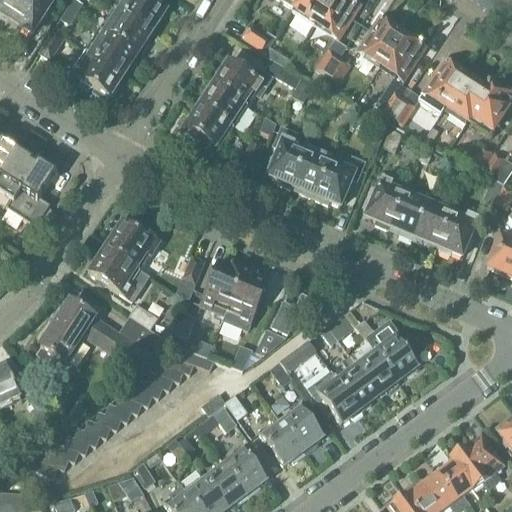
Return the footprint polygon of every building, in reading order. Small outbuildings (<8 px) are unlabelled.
[(0,0),(0,20),(6,25),(21,0),(0,0)] [(21,0),(6,25),(6,26),(5,27),(5,29),(6,31),(6,32),(7,33),(8,34),(8,35),(9,35),(10,36),(12,36),(14,36),(16,35),(17,34),(18,33),(20,30),(31,37),(39,24),(41,24),(46,16),(45,16),(54,0),(21,0)] [(127,0),(118,14),(150,36),(165,13),(163,12),(165,9),(154,2),(152,5),(144,0),(127,0)] [(273,0),(294,13),(302,0),(273,0)] [(302,0),(294,13),(316,27),(333,0),(302,0)] [(333,0),(316,27),(338,41),(358,9),(346,2),(342,3),(338,0),(337,0),(333,0)] [(73,2),(67,12),(75,17),(81,7),(73,2)] [(67,12),(61,23),(68,28),(75,17),(67,12)] [(118,14),(103,36),(140,60),(149,46),(145,44),(150,36),(118,14)] [(358,54),(381,69),(397,45),(402,37),(401,37),(400,36),(399,36),(398,36),(397,36),(397,37),(396,38),(392,35),(392,30),(380,23),(358,54)] [(264,60),(270,51),(276,41),(268,36),(265,40),(251,31),(250,32),(249,31),(243,40),(245,41),(244,42),(261,53),(259,58),(264,60)] [(39,57),(49,64),(64,41),(53,34),(39,57)] [(103,36),(88,58),(122,80),(128,71),(131,73),(140,60),(103,36)] [(403,38),(402,37),(397,45),(381,69),(403,83),(423,52),(412,44),(407,45),(403,42),(404,41),(404,40),(403,39),(403,38)] [(264,60),(269,64),(284,72),(289,63),(270,51),(264,60)] [(327,81),(339,62),(328,54),(309,82),(321,90),(327,81)] [(108,102),(122,80),(88,58),(74,79),(94,93),(92,96),(103,103),(106,100),(108,102)] [(350,69),(339,62),(327,81),(338,87),(350,69)] [(219,74),(212,84),(215,86),(214,88),(247,110),(255,98),(259,100),(265,90),(272,81),(294,94),(300,81),(284,72),(269,64),(262,75),(254,70),(248,79),(243,76),(244,74),(236,69),(234,71),(228,66),(222,75),(219,74)] [(439,121),(442,117),(467,79),(444,64),(420,101),(410,95),(393,122),(403,128),(417,107),(439,121)] [(464,128),(465,129),(491,89),(490,88),(488,90),(487,89),(485,91),(467,79),(442,117),(463,130),(464,128)] [(313,87),(300,81),(294,94),(290,100),(304,107),(313,87)] [(393,122),(410,95),(392,83),(375,110),(370,118),(386,126),(389,120),(393,122)] [(200,108),(200,109),(233,131),(247,110),(214,88),(208,97),(205,95),(197,106),(200,108)] [(502,95),(491,89),(465,129),(468,131),(471,127),(489,139),(507,112),(508,113),(511,107),(511,92),(506,88),(502,95)] [(342,102),(332,96),(327,108),(337,113),(342,102)] [(180,138),(196,149),(201,142),(219,153),(233,131),(200,109),(193,119),(190,117),(183,128),(186,130),(180,138)] [(276,129),(265,122),(259,134),(272,139),(276,129)] [(384,130),(372,124),(362,144),(378,151),(385,133),(384,130)] [(432,132),(425,141),(432,146),(438,136),(432,132)] [(391,133),(389,134),(381,153),(395,158),(402,139),(391,133)] [(291,189),(292,190),(308,153),(293,147),(296,141),(279,134),(276,140),(283,143),(276,162),(274,161),(270,170),(272,171),(268,180),(278,184),(277,187),(289,192),(291,189)] [(0,180),(18,151),(2,141),(1,143),(0,142),(0,180)] [(253,174),(263,149),(251,144),(240,169),(253,174)] [(432,156),(422,150),(417,164),(427,168),(432,156)] [(0,180),(0,197),(11,205),(37,166),(33,164),(34,162),(18,151),(0,180)] [(482,178),(483,175),(494,160),(481,152),(469,170),(482,178)] [(301,197),(315,203),(332,163),(308,153),(292,190),(303,194),(301,197)] [(483,175),(492,181),(502,190),(511,175),(511,168),(504,164),(503,165),(494,160),(483,175)] [(345,168),(332,163),(315,203),(327,208),(329,205),(340,210),(343,201),(345,201),(348,193),(347,193),(351,184),(356,186),(364,167),(348,161),(345,168)] [(58,174),(39,162),(37,166),(11,205),(6,213),(35,232),(50,210),(39,203),(41,199),(43,195),(44,196),(58,174)] [(456,181),(465,185),(471,171),(462,167),(456,181)] [(389,230),(391,231),(407,193),(391,187),(393,183),(384,179),(373,203),(371,203),(368,210),(370,211),(366,220),(377,225),(375,228),(388,233),(389,230)] [(504,191),(502,190),(492,181),(481,205),(494,210),(495,209),(496,210),(504,191)] [(511,200),(511,194),(504,191),(496,210),(507,214),(511,200)] [(399,238),(413,244),(430,203),(407,193),(391,231),(400,235),(399,238)] [(427,246),(438,251),(453,213),(430,203),(413,244),(425,249),(427,246)] [(453,213),(438,251),(436,254),(449,259),(450,256),(461,261),(465,250),(467,251),(470,243),(469,243),(479,219),(469,215),(467,219),(453,213)] [(113,241),(105,252),(140,275),(158,247),(154,244),(153,240),(147,236),(143,237),(139,234),(137,238),(121,227),(120,229),(116,230),(112,236),(113,241)] [(511,245),(499,241),(487,272),(511,282),(511,245)] [(105,252),(104,255),(100,255),(96,261),(97,265),(89,278),(98,284),(97,285),(104,290),(105,288),(134,307),(141,295),(131,289),(140,275),(105,252)] [(194,289),(203,266),(192,261),(182,284),(194,289)] [(211,286),(201,310),(211,314),(210,316),(224,322),(227,316),(244,275),(229,269),(228,272),(218,268),(214,278),(213,277),(209,285),(211,286)] [(224,322),(222,326),(246,336),(249,330),(259,306),(260,307),(264,299),(262,298),(266,288),(257,284),(258,281),(244,275),(227,316),(224,322)] [(296,307),(313,316),(318,305),(301,296),(296,307)] [(143,375),(155,356),(165,341),(151,333),(130,320),(118,340),(93,324),(94,323),(70,307),(56,327),(50,326),(50,322),(48,335),(49,335),(50,336),(39,353),(40,353),(36,359),(35,359),(46,377),(55,362),(63,368),(78,345),(88,352),(92,346),(123,367),(125,363),(143,375)] [(283,308),(271,332),(286,339),(298,316),(283,308)] [(158,322),(137,309),(130,320),(151,333),(158,322)] [(183,319),(175,339),(187,344),(195,324),(183,319)] [(334,331),(329,334),(338,345),(344,340),(341,336),(351,329),(343,319),(331,327),(334,331)] [(364,324),(355,332),(369,350),(398,386),(406,379),(408,381),(416,375),(414,373),(420,368),(412,358),(409,360),(397,344),(401,341),(389,325),(373,337),(364,324)] [(330,351),(338,345),(329,334),(322,340),(330,351)] [(173,359),(194,368),(200,370),(209,374),(213,364),(195,356),(178,348),(173,359)] [(360,359),(352,365),(357,372),(378,400),(387,394),(389,395),(397,389),(396,387),(398,386),(369,350),(359,358),(360,359)] [(240,351),(231,372),(243,377),(252,355),(240,351)] [(194,368),(173,359),(171,358),(167,368),(183,375),(190,378),(194,368)] [(289,360),(279,367),(291,384),(301,376),(289,360)] [(152,374),(151,374),(173,384),(179,386),(183,375),(167,368),(156,364),(152,374)] [(291,384),(279,367),(268,376),(281,393),(291,384)] [(0,409),(20,400),(5,370),(0,372),(0,409)] [(357,372),(339,385),(362,416),(370,410),(368,408),(378,400),(357,372)] [(168,394),(173,384),(151,374),(147,385),(162,392),(168,394)] [(332,376),(308,393),(317,405),(317,406),(326,418),(327,418),(329,421),(332,418),(340,429),(350,421),(352,423),(362,416),(339,385),(332,376)] [(141,382),(136,393),(152,400),(158,402),(162,392),(147,385),(141,382)] [(152,400),(136,393),(130,391),(125,401),(141,408),(147,411),(152,400)] [(200,412),(206,420),(207,421),(225,407),(218,398),(200,412)] [(120,399),(115,409),(131,416),(137,419),(141,408),(125,401),(120,399)] [(237,428),(238,427),(248,419),(235,403),(224,411),(237,428)] [(131,416),(115,409),(109,407),(105,417),(120,424),(126,427),(131,416)] [(54,430),(52,425),(43,408),(31,415),(45,439),(50,436),(48,434),(54,430)] [(291,418),(281,426),(305,459),(316,451),(314,448),(322,442),(297,408),(289,415),(291,418)] [(223,414),(213,422),(225,439),(236,431),(223,414)] [(99,415),(94,425),(110,432),(116,435),(120,424),(105,417),(99,415)] [(511,421),(496,433),(511,455),(511,421)] [(110,432),(94,425),(88,423),(83,433),(99,440),(105,443),(110,432)] [(292,468),(305,459),(281,426),(269,435),(266,431),(258,438),(283,471),(290,466),(292,468)] [(78,431),(73,441),(89,448),(95,451),(99,440),(83,433),(78,431)] [(89,448),(73,441),(67,439),(62,449),(78,456),(84,459),(89,448)] [(495,476),(502,470),(480,440),(467,450),(466,449),(464,450),(487,481),(482,486),(487,493),(500,483),(495,476)] [(178,465),(186,459),(179,449),(174,443),(165,450),(178,465)] [(179,449),(186,459),(188,461),(195,455),(186,444),(179,449)] [(52,457),(68,464),(74,467),(78,456),(62,449),(57,447),(52,457)] [(464,450),(449,461),(472,493),(482,486),(487,481),(464,450)] [(235,459),(224,467),(249,501),(259,493),(257,491),(265,484),(240,451),(233,456),(235,459)] [(63,475),(68,464),(52,457),(46,455),(41,466),(57,472),(63,475)] [(452,467),(436,479),(460,511),(468,511),(471,510),(463,499),(472,493),(449,461),(449,462),(452,467)] [(41,466),(35,463),(31,474),(33,474),(42,478),(53,483),(57,472),(41,466)] [(237,510),(249,501),(224,467),(205,481),(227,511),(228,511),(235,507),(237,510)] [(155,488),(147,476),(143,470),(132,478),(144,496),(155,488)] [(460,511),(436,479),(422,490),(438,511),(460,511)] [(227,511),(205,481),(186,496),(198,511),(227,511)] [(132,482),(104,491),(112,508),(126,501),(128,506),(143,499),(132,482)] [(198,511),(186,496),(185,496),(181,490),(169,499),(171,503),(163,509),(165,511),(198,511)] [(438,511),(422,490),(406,502),(410,508),(413,511),(438,511)] [(28,511),(38,508),(51,503),(47,491),(41,493),(29,498),(28,511)] [(6,496),(0,500),(0,511),(9,511),(26,498),(6,496)] [(93,496),(83,499),(88,511),(98,509),(93,496)] [(26,498),(9,511),(28,511),(29,498),(26,498)] [(413,511),(410,508),(406,502),(404,500),(388,511),(413,511)] [(73,511),(70,503),(62,506),(64,511),(73,511)]
